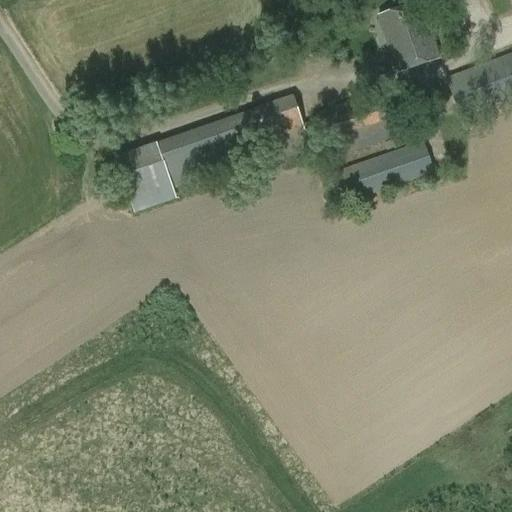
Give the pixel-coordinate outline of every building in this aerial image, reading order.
[(420,3),(377,17),(396,74),(439,60),(420,3)] [(511,100),(511,53),(446,79),(460,120),(511,100)] [(406,129),(417,125),(407,95),(393,100),(392,97),(357,109),(354,101),(315,115),(331,162),(408,135),(406,129)] [(134,215),(175,201),(172,191),(268,158),(271,164),(311,151),(292,96),(157,144),(155,139),(106,154),(124,206),(130,204),(134,215)] [(341,207),(434,175),(422,142),(330,174),(341,207)]
